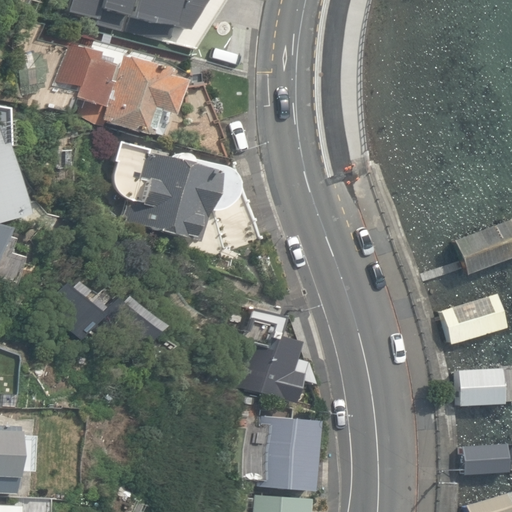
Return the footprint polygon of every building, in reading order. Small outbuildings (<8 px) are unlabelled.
[(87,0),(84,15),(116,23),(121,0),(87,0)] [(142,0),(137,19),(190,34),(199,0),(142,0)] [(109,61),(61,48),(52,81),(68,86),(65,98),(98,107),(93,123),(134,135),(141,111),(161,117),(171,82),(155,77),(157,70),(110,56),(109,61)] [(0,139),(0,216),(28,208),(10,143),(2,145),(0,139)] [(213,169),(140,150),(121,222),(194,242),(213,169)] [(511,214),(440,241),(453,278),(511,256),(511,214)] [(39,304),(118,362),(151,318),(110,288),(96,307),(58,278),(39,304)] [(491,295),(433,312),(443,345),(501,328),(491,295)] [(300,353),(245,337),(230,385),(285,402),(300,353)] [(495,369),(448,370),(448,407),(496,406),(495,369)] [(311,420),(259,414),(251,487),(304,492),(311,420)] [(22,426),(0,425),(0,493),(19,494),(22,426)] [(497,444),(453,445),(454,475),(498,474),(497,444)] [(511,511),(511,488),(455,504),(457,511),(511,511)] [(298,511),(299,499),(247,495),(245,511),(298,511)]
